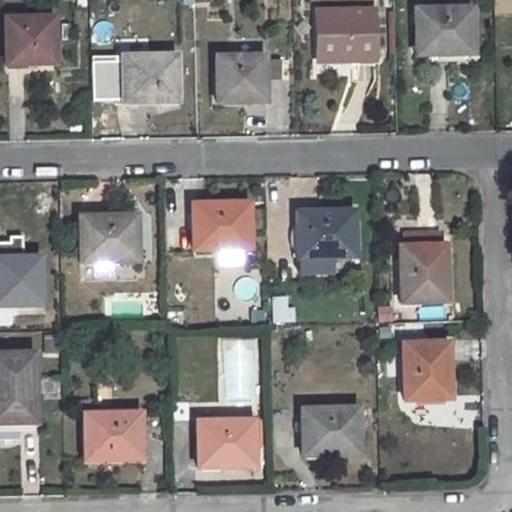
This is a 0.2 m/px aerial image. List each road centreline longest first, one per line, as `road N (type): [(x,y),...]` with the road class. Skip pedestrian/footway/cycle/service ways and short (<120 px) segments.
road 1 (residential): [(0,155),(492,147)]
road 2 (residential): [(406,511),(497,510),(492,147)]
